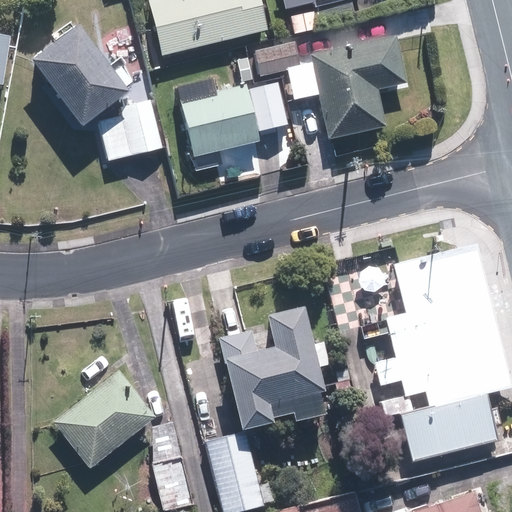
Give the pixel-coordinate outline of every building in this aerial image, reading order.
[(157,0),(149,2),(163,56),(264,30),(256,0),(157,0)] [(286,0),(289,8),(313,2),(318,23),(354,15),(350,0),(286,0)] [(76,28),(32,60),(81,126),(125,93),(76,28)] [(10,39),(0,37),(0,83),(2,84),(10,39)] [(395,39),(311,56),(328,136),(382,124),(374,88),(404,82),(395,39)] [(291,45),(258,53),(262,73),(296,66),(291,45)] [(242,88),(182,101),(194,155),(254,142),(242,88)] [(269,94),(252,98),(260,133),(277,130),(269,94)] [(99,124),(108,160),(160,147),(150,103),(121,110),(123,118),(99,124)] [(510,395),(471,255),(392,276),(401,312),(383,317),(394,355),(379,359),(408,467),(497,443),(486,401),(510,395)] [(250,331),(220,338),(240,424),(270,418),(269,415),(290,410),(291,416),(320,409),(298,310),(268,316),(275,345),(254,350),(250,331)] [(149,412),(118,373),(55,421),(87,461),(149,412)] [(373,385),(354,391),(365,423),(383,416),(373,385)] [(178,456),(172,423),(145,428),(151,461),(178,456)] [(242,431),(204,441),(222,511),(226,511),(261,503),(242,431)] [(188,504),(176,461),(150,468),(162,511),(188,504)] [(476,511),(470,492),(412,511),(476,511)] [(299,511),(359,511),(356,498),(299,511)]
